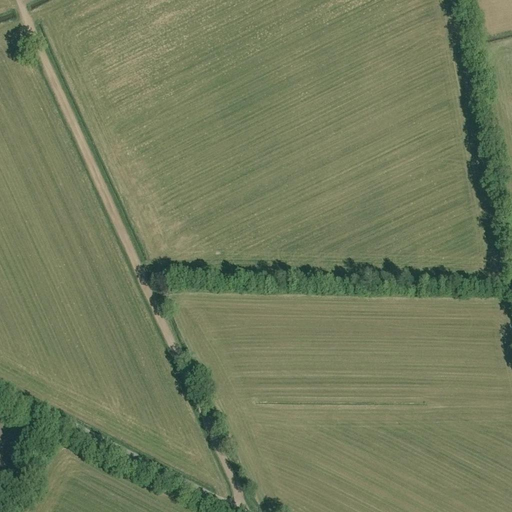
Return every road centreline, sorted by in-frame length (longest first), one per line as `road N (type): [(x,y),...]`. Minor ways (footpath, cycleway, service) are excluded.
road 1 (track): [(240,511),(16,0)]
road 2 (unclassified): [(237,511),(0,391)]
